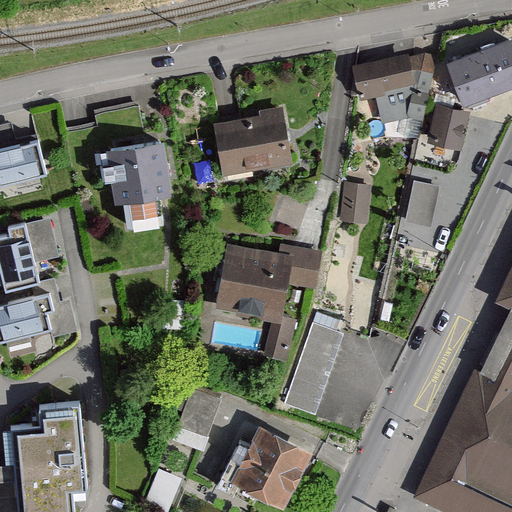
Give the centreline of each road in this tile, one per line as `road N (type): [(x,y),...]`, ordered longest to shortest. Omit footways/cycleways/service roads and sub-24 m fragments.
road 1 (residential): [(0,93),(511,2)]
road 2 (tertiary): [(340,511),(511,159)]
road 3 (unknown): [(345,43),(315,242)]
road 4 (residential): [(84,355),(98,497),(90,511)]
road 5 (residential): [(61,217),(84,355)]
